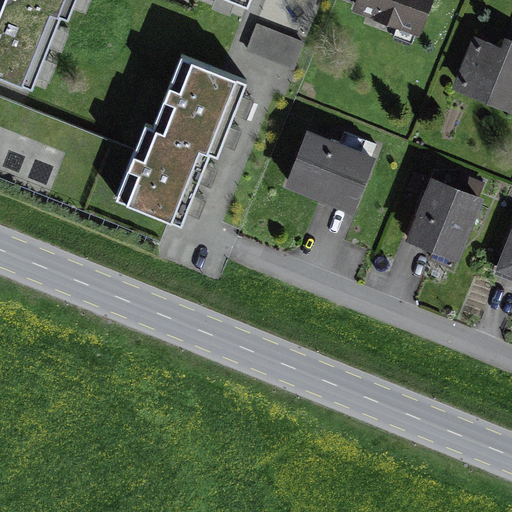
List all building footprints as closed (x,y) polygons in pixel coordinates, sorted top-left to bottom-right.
[(0,0),(0,81),(33,95),(62,20),(12,0),(0,0)] [(69,23),(78,0),(12,0),(62,20),(69,23)] [(218,0),(248,12),(252,0),(218,0)] [(420,39),(434,0),(356,0),(352,13),(397,30),(394,39),(412,45),(415,37),(420,39)] [(305,42),(257,24),(246,52),(294,71),(305,42)] [(501,49),(473,37),(451,90),(511,115),(511,42),(505,40),(501,49)] [(247,87),(182,61),(153,133),(210,158),(218,162),(247,87)] [(182,233),(210,158),(153,133),(144,130),(116,205),(182,233)] [(354,218),(377,160),(307,133),(285,190),(354,218)] [(455,272),(484,201),(479,199),(485,184),(461,174),(456,189),(431,178),(406,244),(432,255),(429,261),(455,272)] [(511,229),(494,276),(511,282),(511,229)]
